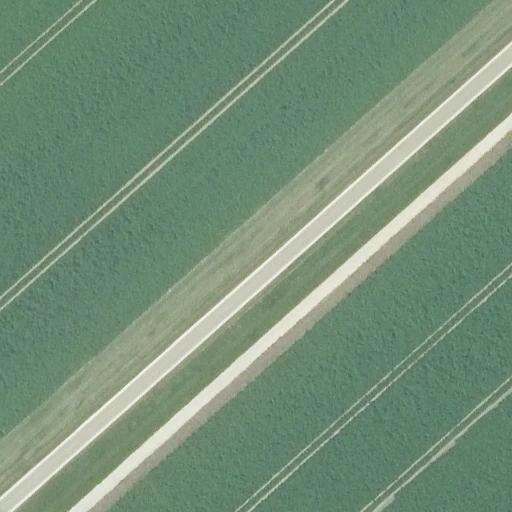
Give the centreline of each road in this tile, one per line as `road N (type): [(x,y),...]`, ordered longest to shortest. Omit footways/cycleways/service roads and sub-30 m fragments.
road 1 (unclassified): [(1,511),(511,60)]
road 2 (track): [(78,511),(511,123)]
